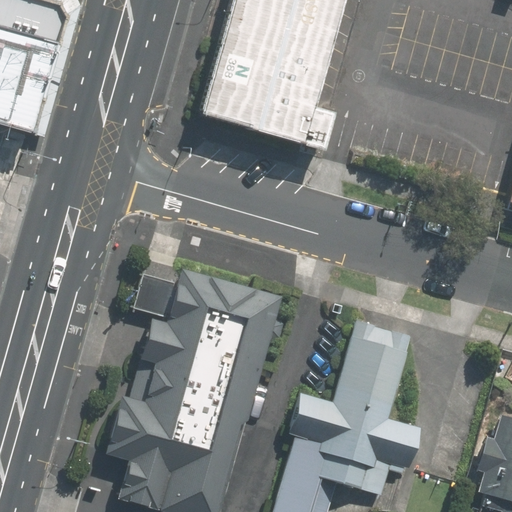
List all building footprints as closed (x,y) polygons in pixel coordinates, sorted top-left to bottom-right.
[(0,0),(0,122),(24,129),(57,20),(52,5),(31,0),(0,0)] [(511,0),(225,0),(193,114),(318,149),(328,112),(307,105),(336,0),(511,0),(511,161),(501,201),(511,203),(511,0)] [(165,511),(218,511),(277,297),(175,269),(160,323),(147,320),(139,348),(153,352),(139,403),(116,397),(100,456),(123,462),(114,498),(165,511)] [(328,402),(294,393),(282,435),(289,437),(267,511),(324,511),(333,482),(378,494),(384,472),(399,476),(400,469),(404,470),(416,428),(383,419),(407,335),(352,320),(328,402)] [(511,511),(511,410),(510,418),(496,414),(489,438),(482,436),(473,469),(479,471),(473,492),(480,494),(477,507),(494,511),(501,511),(502,510),(511,511)]
